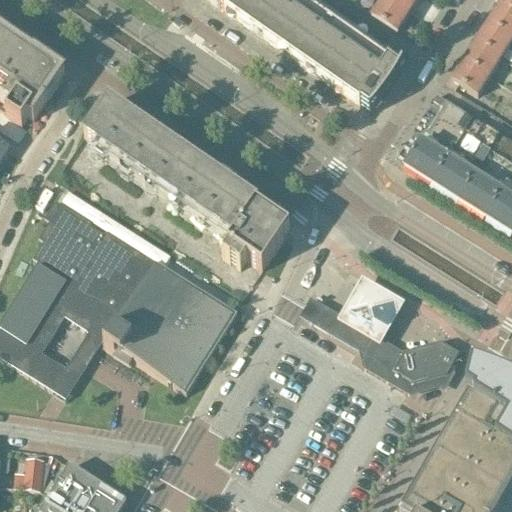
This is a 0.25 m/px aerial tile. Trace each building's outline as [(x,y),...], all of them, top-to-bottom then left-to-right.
[(368,116),(370,118),(381,104),(392,89),(401,73),(408,57),(407,56),(403,64),(401,68),(303,0),(203,0),(359,110),(360,109),(369,116),(368,116)] [(381,0),(381,1),(408,17),(418,0),(381,0)] [(511,0),(503,0),(500,6),(511,13),(511,0)] [(381,1),(369,19),(396,36),(408,17),(381,1)] [(511,13),(500,6),(487,26),(511,40),(511,13)] [(511,40),(487,26),(474,46),(501,63),(511,45),(511,40)] [(33,124),(64,78),(34,57),(33,57),(0,34),(0,114),(21,129),(27,120),(33,124)] [(474,46),(463,64),(490,81),(501,63),(474,46)] [(478,100),(490,81),(463,64),(451,84),(478,100)] [(435,107),(442,112),(446,106),(439,101),(435,107)] [(442,111),(421,146),(449,164),(474,124),(446,106),(442,111)] [(246,264),(261,275),(289,234),(105,110),(83,143),(96,152),(94,154),(95,165),(102,171),(106,165),(119,175),(120,182),(128,187),(131,183),(144,192),(145,199),(152,204),(156,200),(168,209),(169,216),(177,221),(180,217),(193,226),(194,233),(202,238),(205,234),(217,243),(218,250),(226,255),(221,261),(240,274),(246,264)] [(474,124),(449,164),(475,180),(491,155),(500,140),(474,124)] [(511,147),(500,140),(491,155),(511,168),(511,147)] [(408,167),(404,173),(431,191),(449,164),(421,146),(418,151),(408,167)] [(511,168),(491,155),(475,180),(502,197),(506,190),(511,181),(511,168)] [(449,164),(431,191),(458,207),(475,180),(449,164)] [(475,180),(458,207),(485,224),(502,197),(475,180)] [(502,197),(485,224),(511,241),(511,239),(511,193),(506,190),(502,197)] [(130,369),(132,366),(185,400),(236,320),(156,268),(155,269),(104,238),(103,241),(89,231),(90,229),(56,207),(55,206),(44,224),(48,228),(38,244),(43,248),(33,265),(38,268),(0,327),(0,363),(52,396),(52,397),(67,374),(42,358),(64,322),(89,338),(105,348),(103,352),(130,369)] [(404,301),(361,277),(337,318),(380,343),(404,301)] [(321,309),(310,327),(359,357),(371,363),(370,359),(367,349),(376,345),(381,343),(380,343),(341,320),(337,318),(321,309)] [(376,345),(367,349),(370,359),(371,363),(371,364),(413,388),(414,388),(445,380),(447,379),(459,358),(440,347),(410,354),(403,356),(383,344),(381,343),(376,345)] [(470,383),(465,405),(467,407),(469,408),(468,410),(511,434),(511,511),(511,393),(508,392),(500,389),(494,387),(489,385),(483,384),(477,382),(471,381),(470,383)] [(511,511),(511,434),(468,410),(408,511),(511,511)] [(24,479),(23,495),(40,497),(43,467),(43,466),(26,464),(24,479)] [(122,511),(125,508),(125,507),(125,506),(125,505),(124,505),(71,471),(70,470),(69,470),(69,471),(68,471),(67,472),(41,511),(122,511)]
